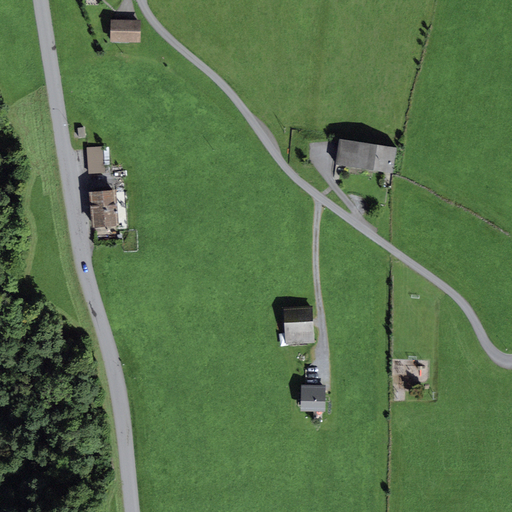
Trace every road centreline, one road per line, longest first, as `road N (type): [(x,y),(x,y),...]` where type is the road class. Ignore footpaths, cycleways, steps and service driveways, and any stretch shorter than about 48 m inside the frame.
road 1 (unclassified): [(511,362),(494,355),(451,291),(294,177),(244,109),(152,21),(142,0)]
road 2 (unclassified): [(40,0),(74,234),(118,390),(132,511)]
road 3 (unknown): [(282,162),(69,191)]
